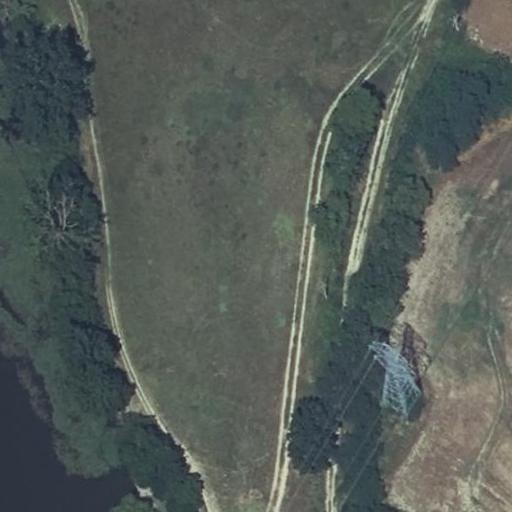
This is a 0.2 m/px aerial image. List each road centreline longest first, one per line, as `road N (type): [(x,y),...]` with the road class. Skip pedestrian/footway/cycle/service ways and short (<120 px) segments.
road 1 (track): [(275,511),(323,152),(347,99),(390,44),(425,20)]
road 2 (track): [(329,511),(330,436),(355,234),(434,0)]
